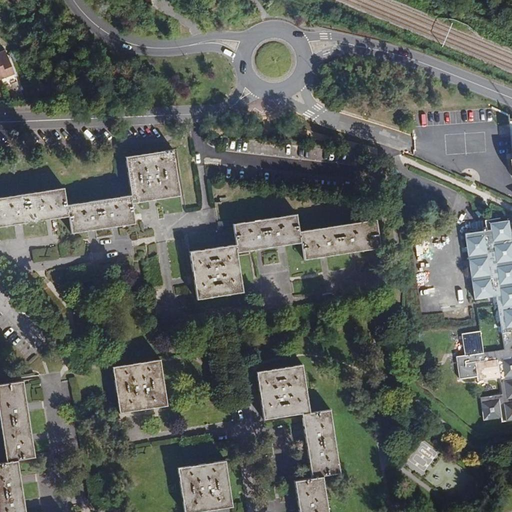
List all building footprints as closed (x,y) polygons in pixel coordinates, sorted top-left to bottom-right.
[(0,80),(15,74),(6,54),(0,56),(0,80)] [(64,187),(0,197),(0,227),(68,216),(71,234),(135,225),(133,204),(180,196),(173,149),(125,157),(131,195),(127,195),(67,204),(64,187)] [(381,248),(376,219),(300,231),(297,213),(233,224),(235,244),(189,251),(196,300),(243,293),(237,253),(301,243),(304,260),(381,248)] [(511,331),(511,242),(509,220),(489,223),(490,230),(464,233),(474,299),(496,296),(504,349),(484,353),(480,331),(461,333),(465,355),(456,356),(459,379),(477,376),(477,381),(500,378),(502,395),(480,398),(483,421),(506,417),(506,421),(511,420),(511,338),(511,332),(511,331)] [(158,257),(148,259),(151,282),(162,279),(158,257)] [(91,265),(69,268),(71,279),(93,275),(91,265)] [(323,305),(299,308),(302,319),(324,315),(323,305)] [(84,346),(74,344),(70,366),(80,368),(84,346)] [(111,367),(119,413),(168,406),(161,358),(111,367)] [(255,372),(259,394),(263,420),(302,414),(311,478),(294,481),(298,511),(329,511),(323,476),(341,474),(330,409),(310,413),(303,364),(255,372)] [(26,511),(19,460),(36,458),(24,380),(0,384),(0,421),(7,462),(0,462),(0,511),(26,511)] [(183,511),(201,511),(208,511),(233,507),(232,503),(226,460),(177,467),(183,511)] [(101,482),(90,484),(93,506),(105,504),(101,482)]
